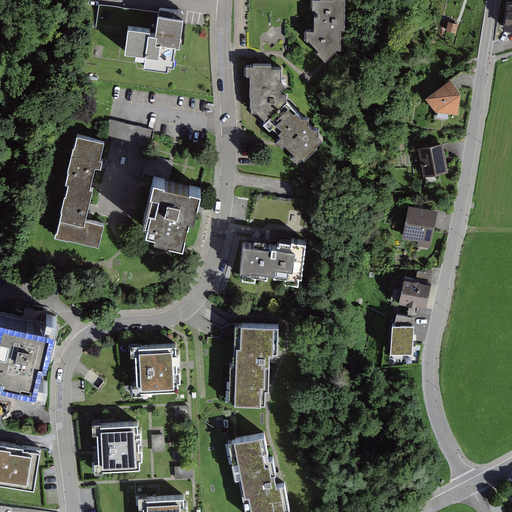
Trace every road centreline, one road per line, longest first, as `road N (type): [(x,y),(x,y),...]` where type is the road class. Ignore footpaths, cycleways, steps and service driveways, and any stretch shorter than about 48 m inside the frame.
road 1 (residential): [(224,0),(229,157),(211,266),(195,303),(176,317),(109,327),(73,353),(64,376),(64,425),(74,511)]
road 2 (residential): [(472,488),(442,436),(430,395),(431,352),(491,0)]
